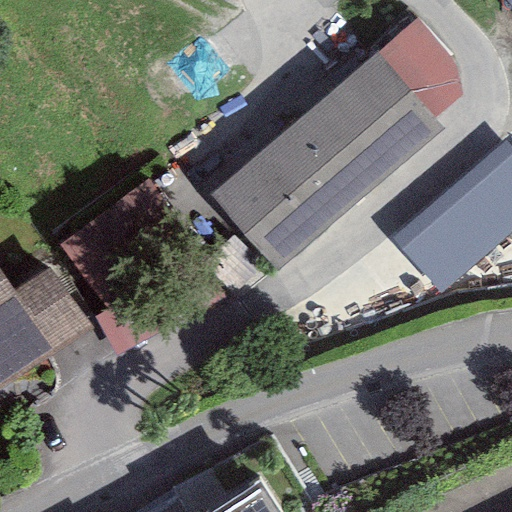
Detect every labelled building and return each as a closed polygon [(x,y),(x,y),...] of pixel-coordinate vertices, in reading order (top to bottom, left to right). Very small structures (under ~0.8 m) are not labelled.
[(415,19),(376,52),(434,119),(463,95),(452,60),(415,19)] [(376,52),(209,195),(276,272),(442,129),(434,119),(376,52)] [(511,230),(511,149),(505,141),(390,238),(438,294),(511,230)] [(48,269),(14,292),(54,352),(88,328),(48,269)] [(0,272),(0,388),(54,352),(14,292),(0,272)] [(280,511),(261,482),(213,511),(280,511)]
